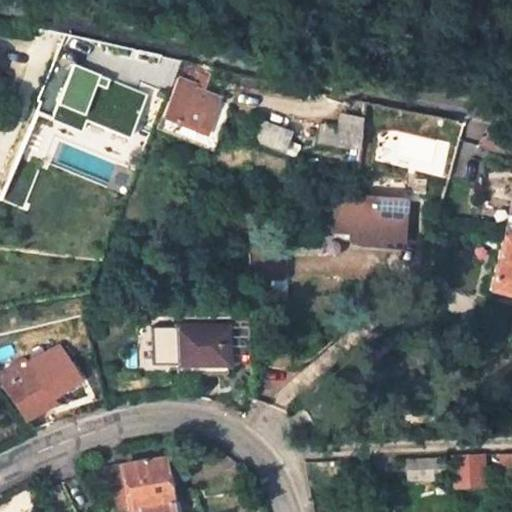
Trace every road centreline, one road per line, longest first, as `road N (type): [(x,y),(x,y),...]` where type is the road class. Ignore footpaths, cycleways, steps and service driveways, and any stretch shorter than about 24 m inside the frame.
road 1 (residential): [(511,127),(474,111),(0,15)]
road 2 (tertiary): [(282,511),(250,450),(181,420),(91,433),(0,477)]
